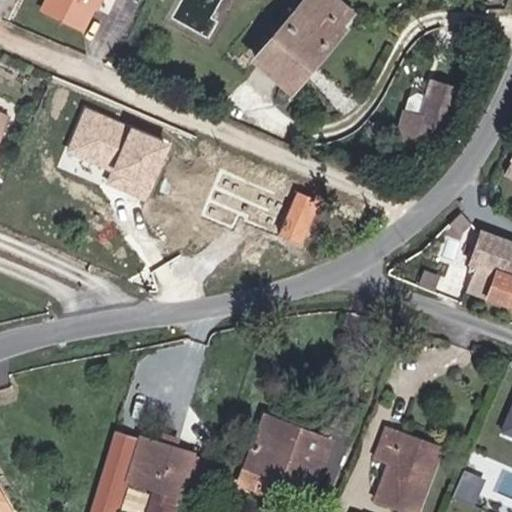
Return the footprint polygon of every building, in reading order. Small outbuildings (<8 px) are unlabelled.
[(100,0),(76,0),(95,10),(100,0)] [(328,0),(302,0),(264,48),(289,69),(310,44),(317,50),(346,14),(343,12),(328,0)] [(289,69),(296,75),(317,50),(310,44),(289,69)] [(469,75),(444,67),(430,108),(412,102),(403,131),(433,141),(435,133),(439,134),(446,115),(455,118),(469,75)] [(0,128),(10,133),(27,95),(0,83),(0,128)] [(149,201),(174,144),(85,105),(60,161),(149,201)] [(0,132),(9,136),(10,133),(0,128),(0,132)] [(0,139),(6,143),(9,136),(0,132),(0,139)] [(277,216),(286,219),(301,175),(293,172),(277,216)] [(259,210),(271,214),(284,177),(272,173),(259,210)] [(286,219),(311,228),(327,185),(301,175),(286,219)] [(511,273),(511,241),(485,233),(475,261),(485,264),(511,273)] [(511,305),(511,273),(485,264),(476,295),(511,305)] [(270,413),(302,425),(306,413),(274,402),(270,413)] [(128,443),(139,447),(152,407),(140,403),(128,443)] [(187,418),(190,410),(178,406),(175,414),(187,418)] [(175,414),(152,407),(139,447),(169,456),(151,511),(175,511),(205,424),(187,418),(175,414)] [(319,478),(338,425),(306,413),(302,425),(270,413),(249,471),(267,478),(272,462),(278,464),(319,478)] [(426,476),(418,473),(430,445),(397,431),(400,423),(386,417),(373,448),(387,454),(372,490),(412,507),(426,476)] [(426,476),(440,441),(400,423),(397,431),(430,445),(418,473),(426,476)] [(125,462),(106,456),(88,511),(99,511),(98,511),(101,504),(111,507),(125,462)] [(0,501),(20,490),(0,458),(0,501)] [(272,462),(267,478),(273,480),(278,464),(272,462)] [(478,502),(487,476),(467,469),(458,495),(478,502)]
